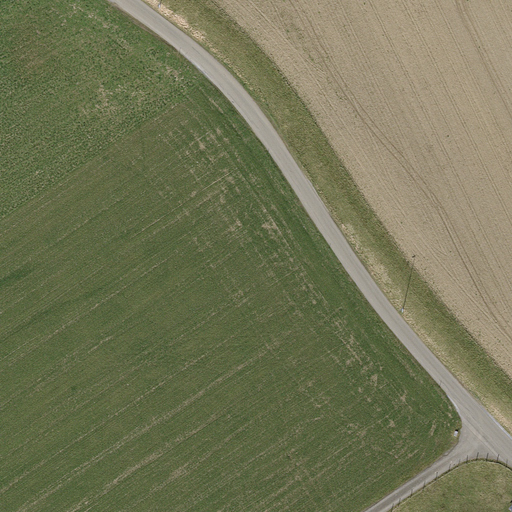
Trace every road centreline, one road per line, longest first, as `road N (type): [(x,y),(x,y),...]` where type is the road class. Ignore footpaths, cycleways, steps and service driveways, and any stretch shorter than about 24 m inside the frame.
road 1 (unclassified): [(132,0),(237,86),(388,305),(495,433)]
road 2 (unclassified): [(378,511),(495,433)]
